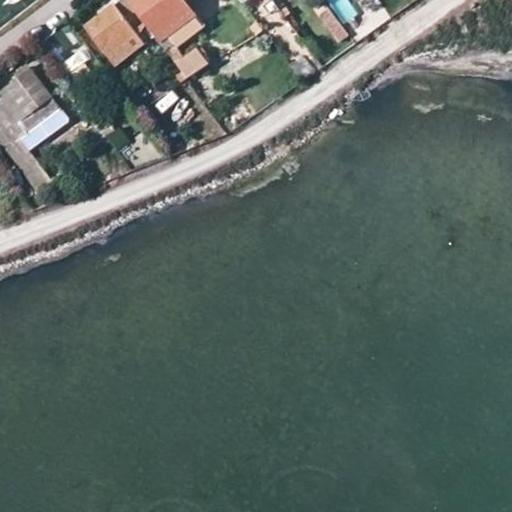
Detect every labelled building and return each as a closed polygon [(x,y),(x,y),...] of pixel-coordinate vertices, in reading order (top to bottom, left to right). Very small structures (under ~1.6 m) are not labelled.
[(115,64),(144,43),(139,36),(148,23),(130,0),(117,0),(86,25),(115,64)] [(176,43),(203,22),(186,0),(130,0),(148,23),(181,68),(187,76),(207,63),(196,48),(185,55),(176,43)] [(324,0),(309,0),(318,14),(330,6),(324,0)] [(349,0),(331,0),(340,20),(355,13),(349,0)] [(259,21),(252,25),(258,33),(265,29),(259,21)] [(293,64),(305,81),(320,70),(308,53),(293,64)] [(97,69),(92,61),(72,73),(78,81),(97,69)] [(0,121),(7,131),(18,123),(53,98),(31,68),(0,91),(0,121)] [(181,68),(177,72),(181,80),(187,76),(181,68)] [(26,134),(31,131),(60,108),(53,98),(18,123),(26,134)] [(18,123),(7,131),(45,181),(60,170),(31,131),(26,134),(18,123)] [(146,132),(118,145),(130,169),(157,155),(146,132)]
